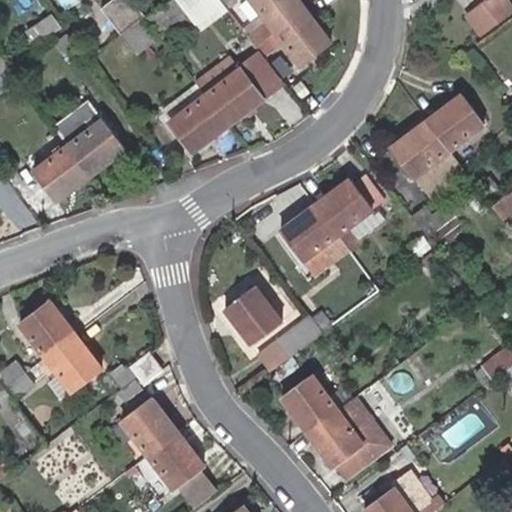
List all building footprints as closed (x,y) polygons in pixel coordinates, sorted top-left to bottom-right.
[(114,0),(100,10),(108,21),(133,3),(130,0),(114,0)] [(170,0),(146,19),(156,33),(184,12),(175,0),(170,0)] [(175,0),(184,12),(199,31),(226,10),(224,8),(217,0),(175,0)] [(217,0),(224,8),(226,10),(239,0),(217,0)] [(273,31),(302,8),(295,0),(249,0),(266,21),(273,31)] [(482,0),(464,15),(482,38),(503,21),(487,1),(487,0),(482,0)] [(108,21),(119,34),(143,16),(133,3),(108,21)] [(329,42),(302,8),(273,31),(279,39),(299,64),(329,42)] [(50,16),(28,33),(37,44),(59,27),(50,16)] [(143,16),(119,34),(135,56),(142,51),(147,46),(159,37),(156,33),(146,19),(143,16)] [(266,21),(246,37),(253,46),(273,31),(266,21)] [(273,31),(253,46),(259,54),(260,55),(279,39),(273,31)] [(49,42),(66,65),(79,55),(62,33),(49,42)] [(147,46),(142,51),(147,56),(152,52),(147,46)] [(259,54),(238,70),(261,100),(282,84),(260,55),(259,54)] [(196,86),(204,96),(238,70),(230,61),(196,86)] [(0,72),(0,88),(14,78),(6,68),(0,72)] [(204,96),(227,126),(261,100),(238,70),(204,96)] [(299,82),(292,87),(301,98),(307,93),(299,82)] [(195,85),(160,111),(169,123),(204,96),(196,86),(195,85)] [(191,153),(227,126),(204,96),(169,123),(191,153)] [(461,96),(426,122),(448,152),(483,126),(461,96)] [(66,147),(88,177),(123,150),(100,121),(87,104),(52,129),(66,147)] [(448,152),(426,122),(390,149),(411,179),(448,152)] [(54,202),(88,177),(66,147),(32,172),(54,202)] [(448,152),(411,179),(428,200),(464,173),(448,152)] [(351,185),(370,210),(372,212),(384,203),(363,175),(351,185)] [(348,181),(313,207),(336,236),(346,228),(370,210),(351,185),(348,181)] [(511,211),(511,189),(489,206),(499,221),(511,211)] [(336,236),(313,207),(279,232),(301,262),(336,236)] [(442,208),(429,218),(441,234),(430,243),(433,248),(458,228),(442,208)] [(422,209),(410,217),(430,243),(441,234),(429,218),(422,209)] [(346,228),(336,236),(349,253),(359,245),(346,228)] [(422,237),(405,250),(412,260),(430,246),(422,237)] [(267,307),(253,287),(224,309),(249,345),(279,324),(278,322),(267,307)] [(267,307),(278,322),(292,312),(281,297),(267,307)] [(45,357),(74,335),(48,300),(18,322),(45,357)] [(320,334),(329,327),(320,314),(311,321),(320,334)] [(308,318),(275,342),(287,359),(320,334),(311,321),(308,318)] [(99,370),(74,335),(45,357),(70,391),(99,370)] [(275,342),(257,356),(269,372),(287,359),(275,342)] [(496,377),(511,365),(511,351),(509,347),(487,364),(496,377)] [(130,369),(136,378),(142,386),(160,373),(148,355),(130,369)] [(15,362),(0,374),(0,385),(3,390),(23,374),(15,362)] [(487,364),(477,371),(487,384),(496,377),(487,364)] [(3,390),(12,403),(32,387),(23,374),(3,390)] [(305,431),(335,409),(310,376),(280,397),(305,431)] [(120,419),(147,456),(176,433),(151,397),(120,419)] [(335,409),(305,431),(332,468),(355,451),(364,463),(384,447),(349,399),(335,409)] [(176,433),(147,456),(172,490),(202,467),(176,433)] [(355,451),(332,468),(341,480),(364,463),(355,451)] [(403,455),(385,468),(393,478),(410,466),(403,455)] [(0,456),(0,478),(11,470),(0,456)] [(511,464),(506,456),(480,476),(491,489),(511,472),(511,464)] [(362,511),(408,511),(391,488),(361,510),(362,511)]
